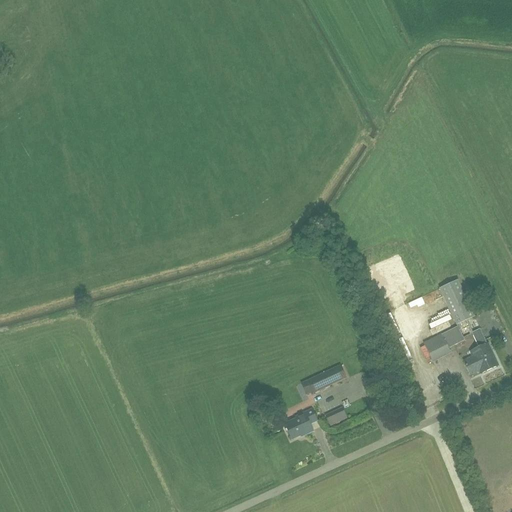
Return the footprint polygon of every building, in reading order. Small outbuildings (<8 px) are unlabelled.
[(486,342),(475,318),(460,280),(441,288),(458,327),(423,344),(432,362),(450,353),(447,346),(462,339),(462,338),(472,333),(478,346),(486,342)] [(422,313),(430,309),(427,305),(419,309),(422,313)] [(440,333),(452,327),(450,322),(437,328),(440,333)] [(392,335),(401,330),(398,324),(389,329),(392,335)] [(426,339),(438,335),(436,329),(424,334),(426,339)] [(480,374),(498,366),(488,344),(470,352),(472,357),(464,362),(470,375),(479,371),(480,374)] [(442,364),(437,367),(443,380),(448,377),(442,364)] [(340,366),(301,384),(307,397),(346,379),(340,366)] [(310,425),(317,422),(312,410),(296,418),(297,420),(285,425),(292,440),(303,434),(304,436),(313,432),(310,425)] [(332,427),(353,417),(350,410),(328,420),(332,427)]
